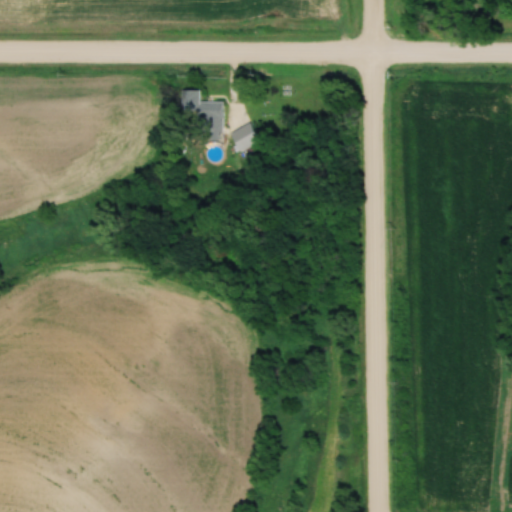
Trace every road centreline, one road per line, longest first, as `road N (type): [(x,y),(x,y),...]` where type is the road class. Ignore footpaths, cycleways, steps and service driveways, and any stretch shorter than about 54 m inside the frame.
road 1 (residential): [(372,0),(377,511)]
road 2 (residential): [(511,54),(0,52)]
